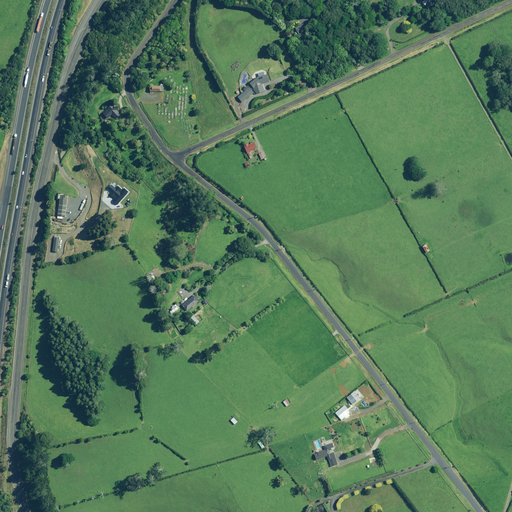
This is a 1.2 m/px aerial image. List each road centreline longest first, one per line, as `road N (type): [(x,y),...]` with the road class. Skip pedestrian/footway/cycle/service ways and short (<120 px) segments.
road 1 (secondary): [(26,511),(12,438),(30,238),(68,75),(105,0)]
road 2 (tertiary): [(479,511),(269,239),(174,158)]
road 3 (unclassified): [(511,1),(174,158)]
road 4 (motorway): [(61,0),(0,323)]
road 5 (motorway): [(0,235),(47,0)]
road 6 (tertiary): [(174,158),(127,83),(135,56),(174,0)]
